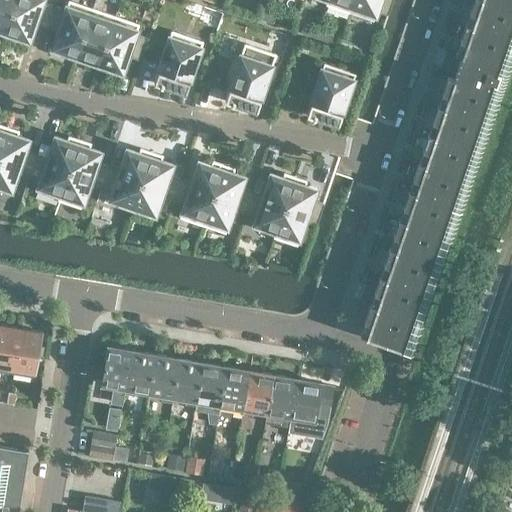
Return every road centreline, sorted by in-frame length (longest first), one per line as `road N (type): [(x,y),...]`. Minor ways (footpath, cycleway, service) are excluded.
road 1 (residential): [(0,86),(378,155)]
road 2 (residential): [(84,294),(319,334)]
road 3 (residential): [(49,511),(84,294)]
road 4 (residential): [(319,334),(392,364),(351,486)]
road 5 (residential): [(319,334),(378,155)]
road 6 (residential): [(378,155),(429,0)]
